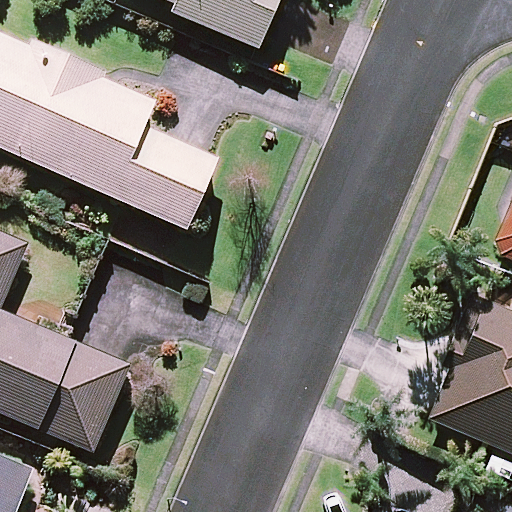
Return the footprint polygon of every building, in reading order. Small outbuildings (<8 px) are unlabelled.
[(164,0),(174,4),(170,13),(256,48),(275,0),(164,0)] [(154,100),(0,32),(0,148),(184,229),(214,160),(141,128),(154,100)] [(511,196),(489,253),(511,261),(511,196)] [(0,305),(24,247),(0,237),(0,413),(91,452),(127,367),(0,313),(0,305)] [(491,446),(480,472),(505,483),(511,466),(511,314),(470,297),(437,372),(447,377),(429,419),(491,446)] [(12,511),(30,470),(0,457),(0,511),(12,511)]
